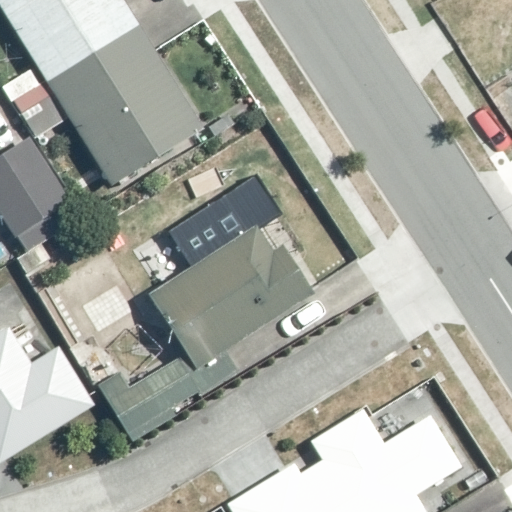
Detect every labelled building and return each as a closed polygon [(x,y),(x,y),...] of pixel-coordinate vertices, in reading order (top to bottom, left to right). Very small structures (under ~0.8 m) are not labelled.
[(125,0),(0,0),(37,62),(0,83),(0,86),(11,105),(141,26),(125,0)] [(204,130),(141,26),(11,105),(30,137),(68,114),(112,186),(204,130)] [(0,157),(0,217),(23,253),(67,225),(57,210),(72,201),(31,137),(0,157)] [(340,278),(290,203),(150,294),(200,370),(340,278)] [(40,359),(16,321),(0,331),(0,461),(94,404),(59,348),(40,359)] [(386,444),(364,408),(313,439),(326,461),(304,474),(298,463),(230,504),(234,511),(427,511),(428,511),(417,495),(465,466),(434,415),(386,444)]
